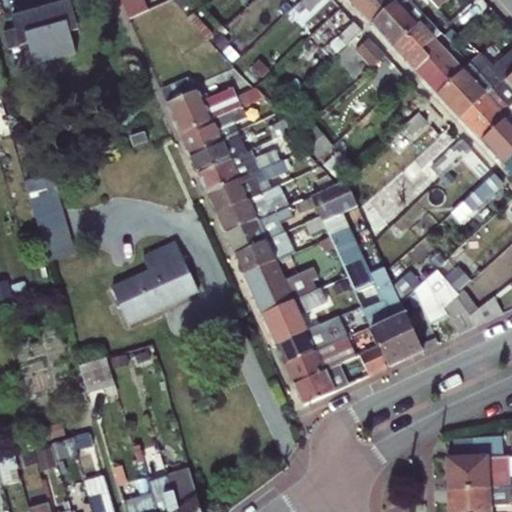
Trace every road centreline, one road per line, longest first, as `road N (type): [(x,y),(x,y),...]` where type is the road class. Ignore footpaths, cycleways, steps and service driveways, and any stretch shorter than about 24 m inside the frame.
road 1 (unknown): [(323,0),(511,208)]
road 2 (residential): [(511,339),(339,422),(329,441),(339,474)]
road 3 (residential): [(339,474),(511,386)]
